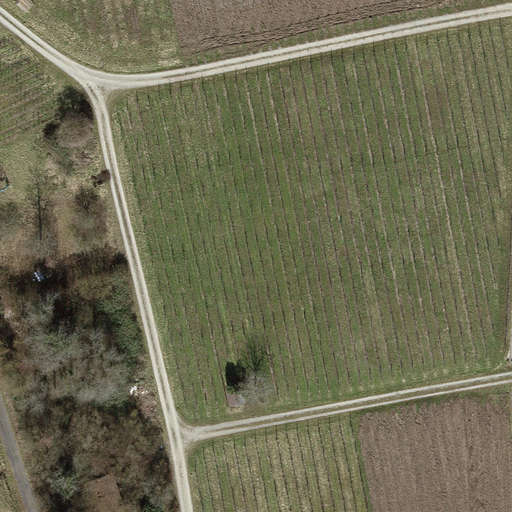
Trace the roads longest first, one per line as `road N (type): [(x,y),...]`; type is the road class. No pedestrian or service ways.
road 1 (track): [(190,511),(182,445),(96,85),(0,12)]
road 2 (track): [(96,85),(511,4)]
road 3 (track): [(182,445),(511,377)]
road 4 (track): [(35,511),(0,397)]
